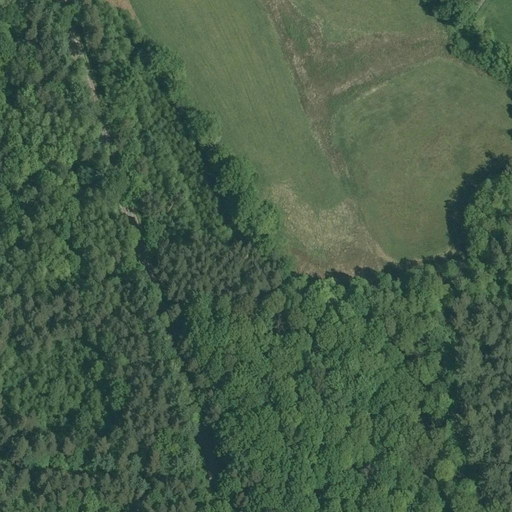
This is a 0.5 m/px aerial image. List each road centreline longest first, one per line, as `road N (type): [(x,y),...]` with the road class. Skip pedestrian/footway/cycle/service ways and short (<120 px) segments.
road 1 (tertiary): [(213,487),(47,0)]
road 2 (unclassified): [(0,472),(213,487)]
